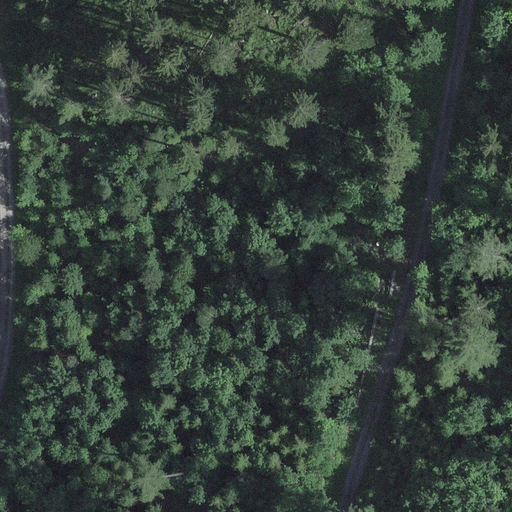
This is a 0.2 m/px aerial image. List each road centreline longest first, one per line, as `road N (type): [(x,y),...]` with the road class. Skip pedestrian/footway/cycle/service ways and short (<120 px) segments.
road 1 (track): [(349,511),(427,259),(473,0)]
road 2 (track): [(0,370),(10,259),(0,111)]
